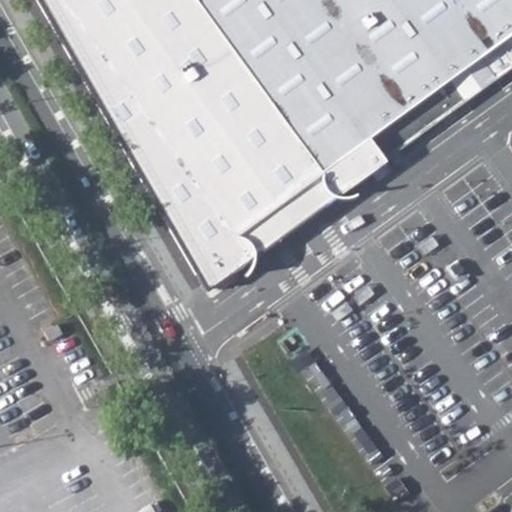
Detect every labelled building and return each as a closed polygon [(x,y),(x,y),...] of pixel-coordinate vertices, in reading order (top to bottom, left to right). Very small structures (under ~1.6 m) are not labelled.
[(37,0),(205,289),(252,254),(333,194),(318,173),(192,0),(37,0)] [(511,0),(193,0),(200,10),(318,173),(359,144),(375,164),(464,100),(448,79),(479,57),(494,78),(511,65),(511,0)] [(448,79),(464,100),(494,78),(479,57),(448,79)] [(318,173),(333,194),(375,164),(359,144),(318,173)] [(457,260),(447,267),(454,277),(464,269),(457,260)] [(62,334),(57,324),(46,330),(43,332),(47,342),(62,334)]
